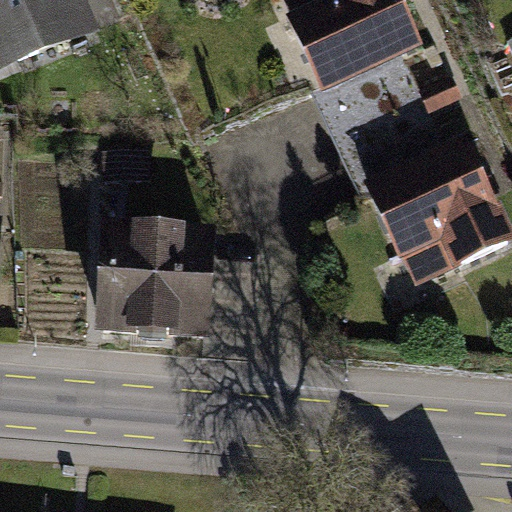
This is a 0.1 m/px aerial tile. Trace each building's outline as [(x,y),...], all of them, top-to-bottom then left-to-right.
[(70,0),(0,0),(0,73),(86,38),(70,0)] [(394,0),(336,0),(340,6),(294,28),(322,89),(352,76),(365,104),(416,81),(403,52),(416,46),(394,0)] [(335,146),(457,90),(452,79),(422,92),(416,81),(365,104),(352,76),(322,89),(311,94),(335,146)] [(372,194),(400,181),(386,151),(438,128),(432,116),(462,102),(457,90),(335,146),(359,199),(372,194)] [(400,181),(372,194),(400,256),(445,235),(460,266),(508,244),(465,151),(452,157),(438,128),(386,151),(400,181)] [(110,156),(112,185),(137,184),(136,155),(110,156)] [(209,244),(110,238),(104,332),(204,338),(209,244)]
